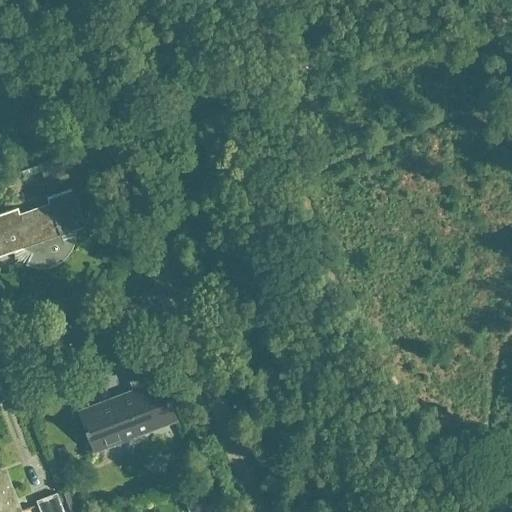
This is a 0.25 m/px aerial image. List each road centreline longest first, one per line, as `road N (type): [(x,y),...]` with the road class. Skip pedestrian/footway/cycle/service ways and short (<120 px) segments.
road 1 (tertiary): [(65,0),(169,303)]
road 2 (tertiary): [(250,511),(169,303)]
road 3 (unclassified): [(0,371),(169,303)]
